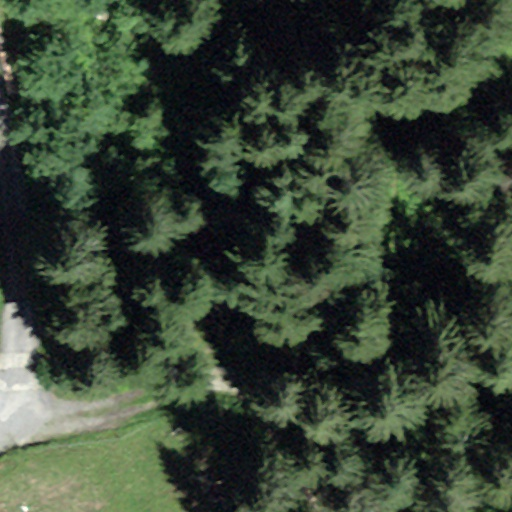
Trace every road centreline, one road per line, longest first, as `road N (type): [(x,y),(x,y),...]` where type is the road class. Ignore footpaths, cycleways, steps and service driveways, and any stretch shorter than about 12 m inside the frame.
road 1 (track): [(26,424),(179,394),(260,408),(344,511)]
road 2 (track): [(0,111),(25,207),(30,309),(26,424),(0,435)]
